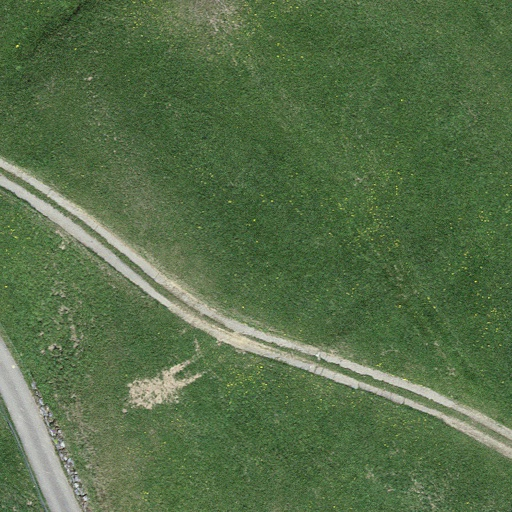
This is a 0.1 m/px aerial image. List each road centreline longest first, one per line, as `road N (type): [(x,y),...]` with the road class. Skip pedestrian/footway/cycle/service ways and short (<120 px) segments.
road 1 (track): [(511,439),(406,389),(232,329),(0,166)]
road 2 (track): [(76,511),(0,346)]
